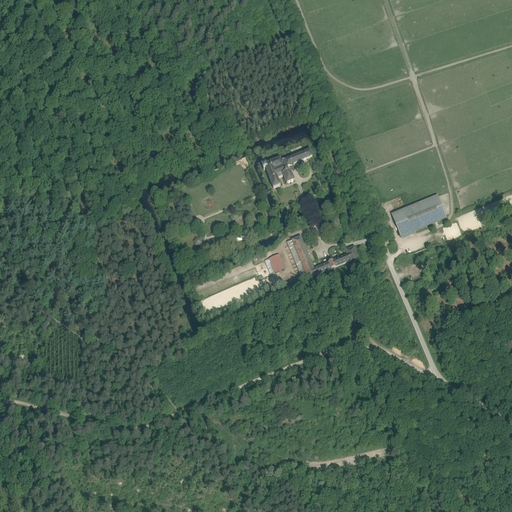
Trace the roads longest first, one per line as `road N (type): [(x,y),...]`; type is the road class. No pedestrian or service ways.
road 1 (track): [(0,405),(130,429),(352,346),(378,348),(438,381)]
road 2 (track): [(279,0),(438,381)]
road 3 (track): [(294,36),(25,144),(0,127)]
road 4 (track): [(297,182),(323,246),(379,238)]
